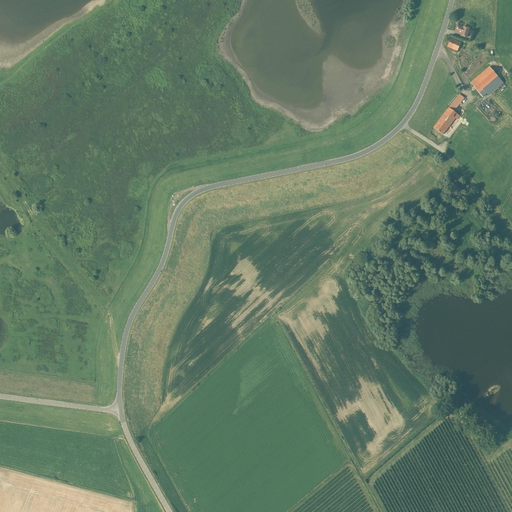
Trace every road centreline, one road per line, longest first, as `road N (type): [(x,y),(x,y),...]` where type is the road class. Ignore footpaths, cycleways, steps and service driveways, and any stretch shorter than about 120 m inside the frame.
road 1 (tertiary): [(121,410),(128,321),(155,277),(181,204),(209,187),(346,159),(388,137),(414,108),(452,0)]
road 2 (unclassified): [(121,410),(0,397)]
